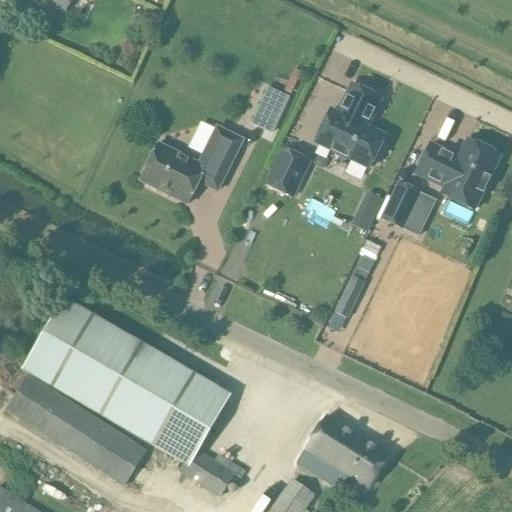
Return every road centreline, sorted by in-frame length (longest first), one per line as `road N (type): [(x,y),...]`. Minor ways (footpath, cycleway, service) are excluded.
road 1 (unclassified): [(511,466),(105,272),(0,206)]
road 2 (residential): [(511,122),(341,42)]
